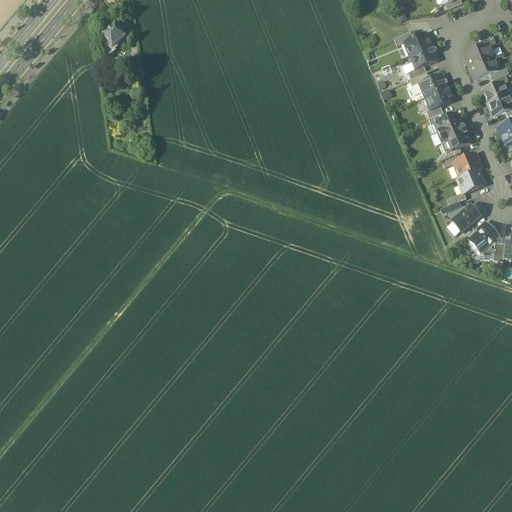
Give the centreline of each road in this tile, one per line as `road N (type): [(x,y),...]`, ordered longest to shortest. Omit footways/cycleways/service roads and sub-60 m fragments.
road 1 (residential): [(491,0),(496,12),(442,41),(504,204),(511,203)]
road 2 (primary): [(0,92),(78,0)]
